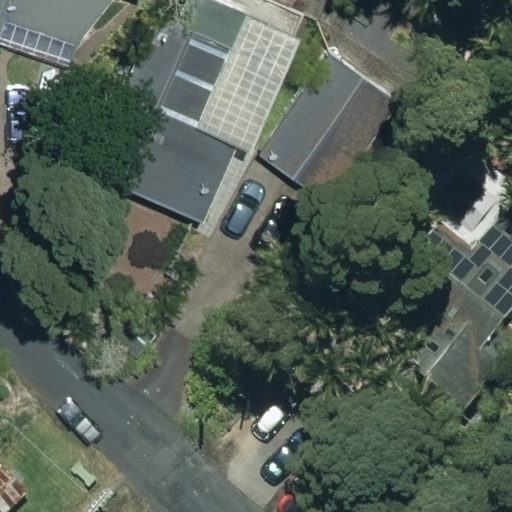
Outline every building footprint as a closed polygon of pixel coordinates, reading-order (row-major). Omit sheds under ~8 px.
[(0,0),(0,50),(5,36),(67,58),(111,0),(0,0)] [(97,165),(213,215),(245,138),(258,144),(305,33),(230,0),(218,0),(209,28),(164,8),(97,165)] [(269,149),(337,196),(406,95),(338,48),(269,149)] [(453,219),(370,330),(480,410),(511,367),(511,224),(494,249),(453,219)] [(79,474),(95,488),(102,480),(86,466),(79,474)] [(0,479),(0,511),(18,511),(36,494),(10,469),(0,479)]
